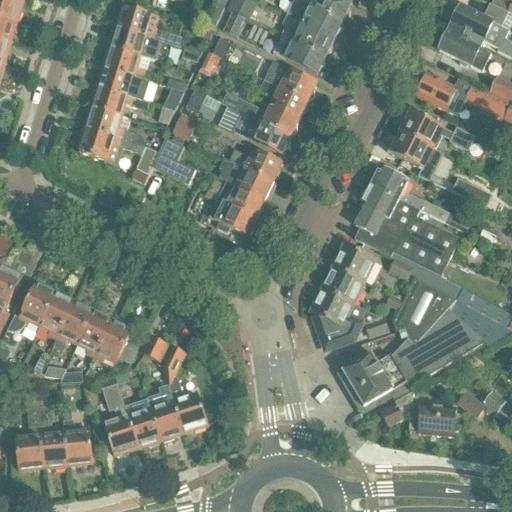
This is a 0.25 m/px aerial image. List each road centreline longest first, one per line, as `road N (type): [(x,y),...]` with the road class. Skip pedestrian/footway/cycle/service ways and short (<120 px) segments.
road 1 (residential): [(412,0),(271,286),(263,324)]
road 2 (residential): [(263,324),(17,191)]
road 3 (residential): [(17,191),(80,0)]
road 4 (tertiary): [(511,511),(462,504),(337,510)]
